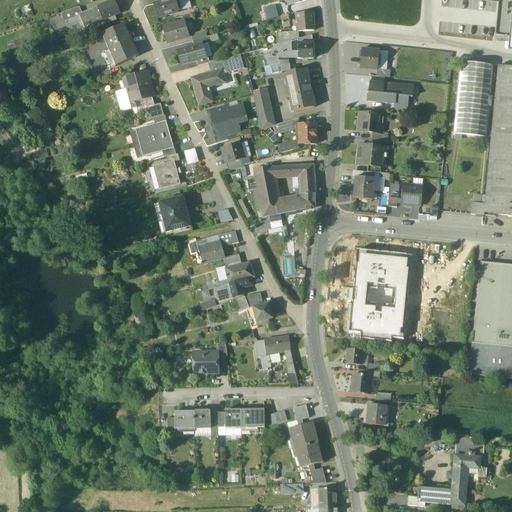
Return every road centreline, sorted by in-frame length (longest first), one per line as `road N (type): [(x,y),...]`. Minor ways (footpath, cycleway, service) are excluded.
road 1 (residential): [(314,328),(277,294),(130,0)]
road 2 (track): [(0,128),(105,258),(240,225)]
road 3 (tertiary): [(323,222),(334,106),(329,0)]
road 4 (tertiary): [(323,222),(511,240)]
road 5 (residential): [(328,392),(167,399)]
road 6 (tertiary): [(356,511),(328,392)]
